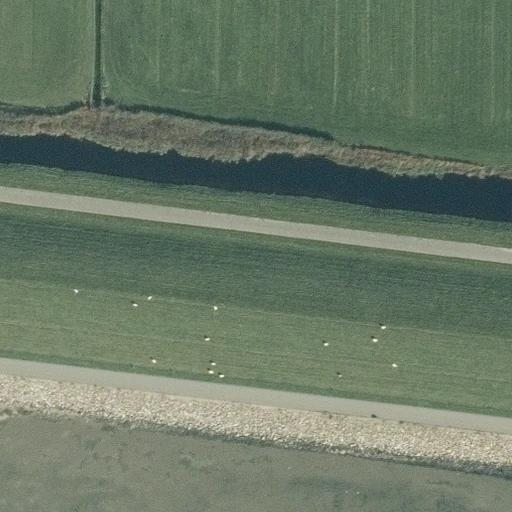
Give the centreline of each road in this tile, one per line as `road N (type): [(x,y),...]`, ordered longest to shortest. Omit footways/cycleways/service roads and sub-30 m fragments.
road 1 (unclassified): [(0,376),(511,438)]
road 2 (unclassified): [(511,262),(0,200)]
